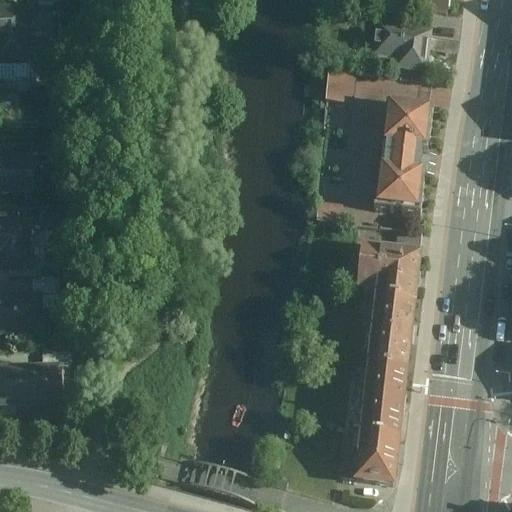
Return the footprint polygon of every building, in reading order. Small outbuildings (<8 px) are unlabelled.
[(450,21),(451,0),(404,0),(403,16),(450,21)] [(32,5),(0,5),(0,65),(32,66),(32,5)] [(430,81),(435,36),(378,30),(375,64),(398,66),(397,77),(430,81)] [(355,110),(359,78),(332,75),(329,108),(355,110)] [(422,230),(435,124),(393,119),(388,157),(379,156),(376,175),(386,177),(380,225),(422,230)] [(65,138),(37,139),(37,156),(65,155),(65,138)] [(32,153),(0,153),(0,195),(33,195),(32,153)] [(12,211),(12,220),(31,220),(31,228),(41,228),(40,210),(12,211)] [(320,216),(319,231),(343,233),(344,218),(320,216)] [(12,220),(0,220),(0,272),(33,272),(31,228),(31,220),(12,220)] [(423,260),(364,253),(359,300),(378,302),(418,307),(423,260)] [(33,282),(33,294),(41,294),(42,296),(59,296),(59,282),(33,282)] [(33,294),(0,295),(0,337),(42,336),(42,296),(41,294),(33,294)] [(410,375),(418,307),(378,302),(370,371),(410,375)] [(43,353),(43,365),(61,364),(61,368),(71,368),(71,352),(43,353)] [(43,365),(0,366),(0,409),(62,407),(61,368),(61,364),(43,365)] [(410,375),(370,371),(362,439),(402,443),(410,375)] [(402,443),(362,439),(359,467),(346,465),(342,491),(396,497),(402,443)]
